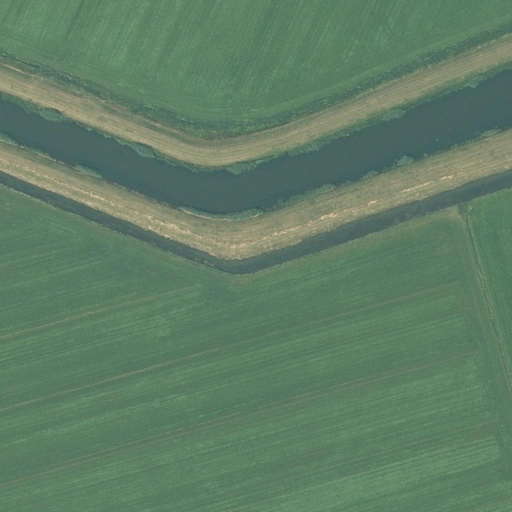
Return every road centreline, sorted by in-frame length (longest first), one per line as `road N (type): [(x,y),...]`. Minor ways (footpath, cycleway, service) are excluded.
road 1 (track): [(511,148),(222,242),(0,155)]
road 2 (track): [(511,46),(270,137),(219,146),(173,142),(0,73)]
